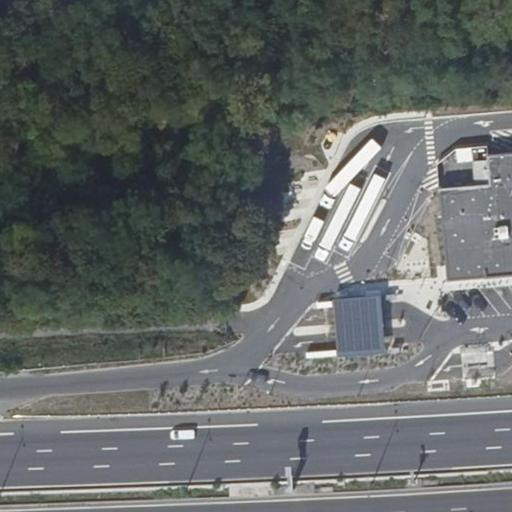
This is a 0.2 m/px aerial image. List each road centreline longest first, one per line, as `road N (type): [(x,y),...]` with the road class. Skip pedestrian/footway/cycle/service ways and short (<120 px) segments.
road 1 (track): [(0,161),(264,100),(511,84)]
road 2 (motorway): [(511,438),(0,458)]
road 3 (motorway): [(224,368),(0,389)]
